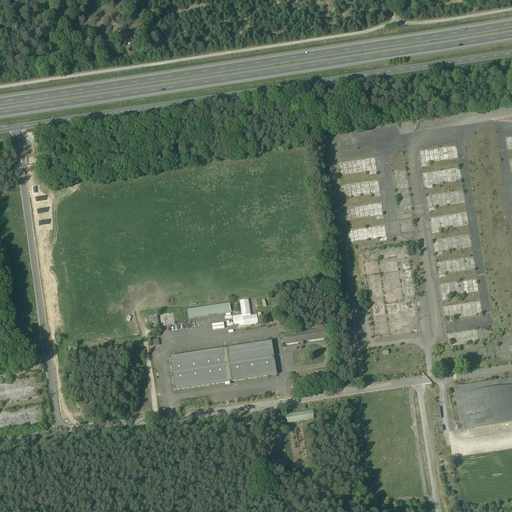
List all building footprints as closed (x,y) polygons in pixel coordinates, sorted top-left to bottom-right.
[(239,324),(240,326),(243,325),(243,326),(258,323),(257,315),(250,316),(250,315),(248,300),(240,301),(242,315),(232,317),(234,325),(239,324)] [(187,310),(188,318),(230,312),(229,304),(187,310)] [(150,327),(159,326),(157,315),(148,316),(150,327)] [(281,335),(282,345),(330,338),(328,328),(284,335),(281,335)] [(172,375),(175,391),(225,383),(230,382),(230,381),(231,381),(232,382),(277,375),(274,359),(273,359),(272,358),(274,357),(272,341),(226,348),(226,349),(225,349),(170,357),(172,373),(174,373),(174,374),(172,375)] [(454,423),(455,432),(468,430),(472,429),(473,429),(511,422),(511,378),(454,388),(454,390),(459,422),(454,423)] [(287,419),(287,423),(304,421),(309,420),(314,419),(313,411),(286,415),(287,418),(287,419)] [(328,432),(330,450),(337,449),(335,431),(328,432)]
